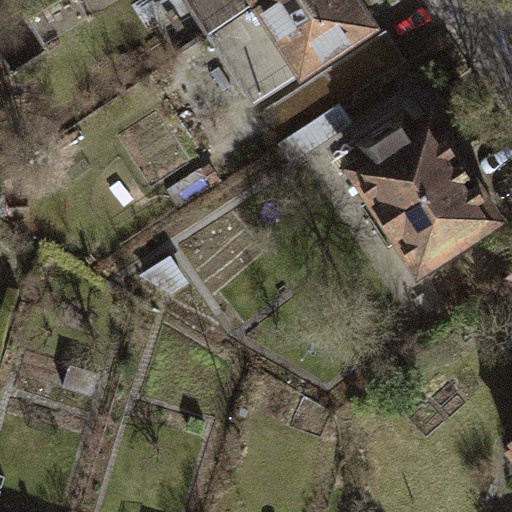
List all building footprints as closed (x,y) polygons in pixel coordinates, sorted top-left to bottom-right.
[(178,0),(208,44),(274,0),(178,0)] [(410,69),(363,0),(274,0),(208,44),(281,154),(410,69)] [(428,116),(345,169),(369,206),(362,211),(385,247),(393,243),(413,273),(495,221),(428,116)] [(192,292),(173,263),(138,288),(169,307),(192,292)] [(511,448),(502,458),(511,468),(511,448)]
